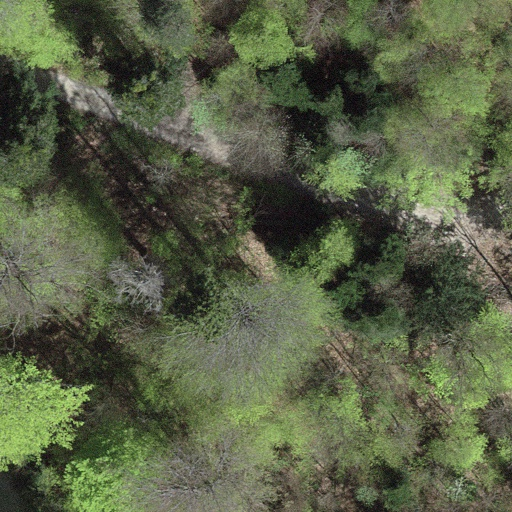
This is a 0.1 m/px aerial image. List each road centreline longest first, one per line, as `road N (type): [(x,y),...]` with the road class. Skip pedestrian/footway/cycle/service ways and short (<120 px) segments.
road 1 (track): [(226,149),(458,208),(511,204)]
road 2 (track): [(0,62),(226,149)]
